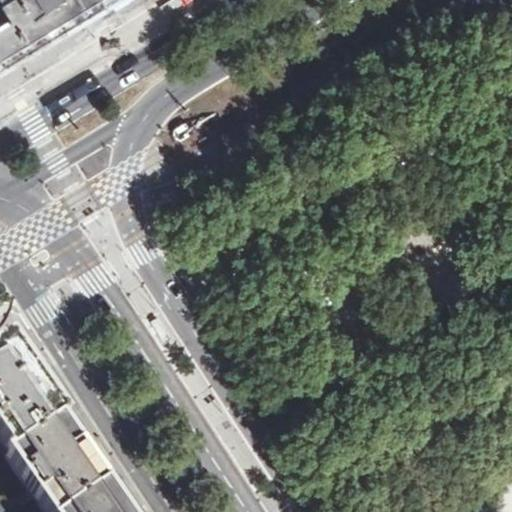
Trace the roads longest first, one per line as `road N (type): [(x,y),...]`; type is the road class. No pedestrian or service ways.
road 1 (primary): [(319,511),(126,209),(127,149),(165,96)]
road 2 (unclassified): [(250,511),(79,256),(35,222),(0,211)]
road 3 (unclassified): [(0,265),(162,511)]
road 4 (primary): [(227,0),(0,138)]
road 5 (primary): [(0,194),(165,96)]
road 6 (primary): [(165,96),(322,0)]
